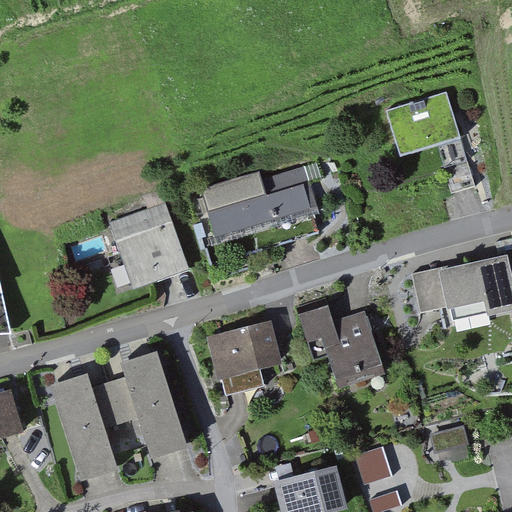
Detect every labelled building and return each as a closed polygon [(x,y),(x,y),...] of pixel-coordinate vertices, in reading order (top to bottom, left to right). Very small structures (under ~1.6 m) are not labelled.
[(452,94),(389,113),(404,161),(434,151),(467,141),(452,94)] [(319,219),(303,169),(197,202),(212,251),(268,234),(319,219)] [(194,275),(169,206),(112,227),(136,295),(163,286),(194,275)] [(511,326),(511,256),(416,281),(426,319),(445,314),(448,326),(493,315),(497,330),(511,326)] [(0,345),(18,346),(0,266),(0,345)] [(332,309),(303,317),(317,362),(334,357),(344,387),(389,373),(370,313),(350,319),(336,323),(332,309)] [(284,367),(273,327),(244,335),(214,342),(224,382),(284,367)] [(156,448),(193,435),(159,344),(122,357),(127,370),(141,407),(156,448)] [(54,376),(88,467),(124,454),(110,419),(97,381),(90,363),(54,376)] [(127,370),(97,381),(110,419),(141,407),(127,370)] [(0,444),(27,436),(13,394),(0,397),(0,444)] [(467,427),(433,434),(439,462),(473,455),(467,427)] [(384,446),(356,456),(375,511),(386,511),(404,506),(384,446)] [(353,511),(342,465),(278,480),(281,493),(285,511),(353,511)]
